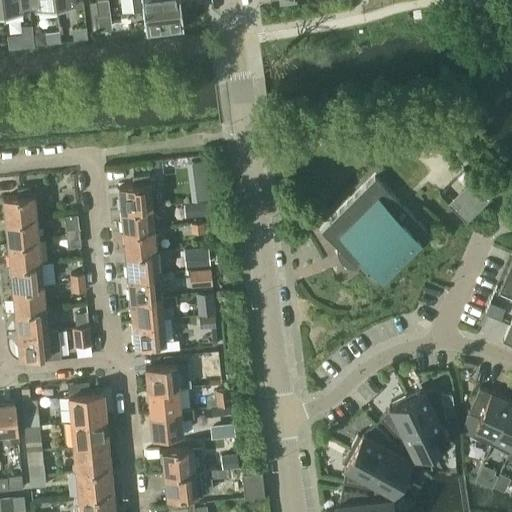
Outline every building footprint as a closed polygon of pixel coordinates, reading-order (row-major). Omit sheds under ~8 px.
[(1,0),(3,11),(23,9),(22,4),(29,3),(28,0),(1,0)] [(82,0),(74,0),(75,3),(76,9),(83,8),(82,0)] [(88,1),(90,15),(97,15),(95,0),(88,1)] [(131,0),(133,10),(143,9),(159,7),(180,4),(179,0),(131,0)] [(143,9),(145,30),(183,26),(180,4),(159,7),(143,9)] [(90,15),(92,30),(99,29),(97,15),(90,15)] [(85,26),(72,28),(73,39),(87,37),(85,26)] [(45,31),(33,32),(34,45),(45,43),(45,42),(46,42),(45,31)] [(15,32),(6,33),(8,48),(17,47),(15,32)] [(118,184),(120,208),(151,205),(148,181),(145,181),(145,173),(136,174),(137,182),(118,184)] [(320,229),(364,273),(372,281),(426,228),(373,175),(320,229)] [(473,178),(448,203),(465,220),(490,195),(473,178)] [(209,183),(194,185),(196,199),(211,197),(209,183)] [(2,195),(5,220),(35,217),(33,192),(30,193),(29,184),(20,185),(21,194),(2,195)] [(207,200),(183,203),(184,216),(208,213),(207,200)] [(120,208),(123,231),(153,228),(151,205),(120,208)] [(5,220),(7,243),(7,242),(38,239),(35,217),(5,220)] [(191,233),(205,232),(204,223),(190,224),(191,233)] [(65,228),(66,236),(79,234),(79,227),(65,228)] [(123,231),(125,253),(155,250),(153,228),(123,231)] [(67,245),(80,244),(79,234),(66,236),(67,245)] [(7,243),(9,265),(40,261),(38,239),(7,242),(7,243)] [(208,259),(206,245),(183,247),(184,261),(208,259)] [(125,253),(127,275),(158,273),(155,250),(125,253)] [(511,258),(498,290),(511,296),(511,258)] [(9,265),(12,287),(42,284),(40,261),(9,265)] [(196,276),(210,274),(209,268),(195,269),(196,276)] [(70,272),(71,281),(83,279),(82,271),(70,272)] [(127,275),(130,298),(159,295),(160,295),(158,273),(127,275)] [(72,290),(84,288),(83,279),(71,281),(72,290)] [(12,287),(14,309),(45,306),(42,284),(12,287)] [(200,308),(213,306),(211,289),(198,291),(200,308)] [(130,298),(132,320),(159,318),(163,317),(161,304),(176,302),(175,293),(160,295),(159,295),(130,298)] [(14,309),(16,333),(57,328),(57,327),(47,328),(45,306),(14,309)] [(74,312),(75,325),(76,326),(88,324),(86,311),(74,312)] [(199,326),(215,324),(214,312),(198,314),(199,326)] [(511,343),(511,315),(502,338),(502,339),(511,343)] [(165,340),(163,317),(159,318),(132,320),(134,343),(165,340)] [(89,342),(88,324),(76,326),(77,343),(89,342)] [(19,355),(31,354),(31,358),(60,355),(57,328),(16,333),(19,355)] [(151,356),(152,364),(176,362),(187,361),(186,353),(151,356)] [(145,365),(147,389),(159,388),(178,387),(176,362),(152,364),(145,365)] [(207,373),(207,382),(221,381),(220,372),(207,373)] [(405,393),(418,419),(442,407),(442,402),(440,390),(439,387),(425,389),(424,387),(420,389),(419,385),(405,393)] [(479,415),(490,390),(479,385),(468,410),(479,415)] [(221,387),(215,388),(217,404),(231,402),(229,386),(227,387),(221,387)] [(147,389),(149,411),(159,410),(180,408),(178,387),(159,388),(147,389)] [(492,443),(511,398),(490,389),(490,390),(479,415),(471,434),(492,443)] [(67,393),(70,421),(106,417),(103,390),(67,393)] [(451,392),(440,390),(442,402),(453,401),(451,392)] [(393,432),(418,419),(405,393),(390,400),(392,403),(388,405),(389,407),(379,417),(393,432)] [(21,397),(23,426),(38,424),(35,396),(21,397)] [(511,444),(511,399),(511,398),(492,443),(509,451),(511,444)] [(0,400),(0,432),(2,432),(3,442),(18,440),(13,399),(0,400)] [(211,416),(232,414),(231,402),(217,404),(210,405),(211,416)] [(193,407),(180,408),(159,410),(149,411),(151,434),(183,431),(182,417),(193,416),(193,407)] [(418,419),(434,451),(452,442),(448,418),(444,418),(442,407),(418,419)] [(70,421),(72,446),(108,442),(106,417),(70,421)] [(433,452),(434,451),(418,419),(393,432),(401,440),(399,442),(412,455),(413,454),(413,455),(430,446),(433,452)] [(349,446),(376,460),(389,436),(375,421),(364,431),(362,430),(360,433),(357,432),(349,446)] [(213,435),(234,433),(233,422),(212,424),(213,435)] [(23,426),(25,443),(40,442),(38,424),(23,426)] [(376,460),(402,474),(411,457),(412,455),(399,442),(397,444),(389,436),(376,460)] [(40,442),(25,443),(26,469),(42,468),(40,442)] [(72,446),(75,470),(111,467),(108,442),(72,446)] [(193,445),(161,449),(163,472),(195,469),(193,445)] [(362,484),(376,460),(349,446),(342,460),(345,461),(343,465),(345,466),(342,480),(362,484)] [(221,454),(222,466),(238,464),(237,452),(221,454)] [(373,489),(391,493),(392,491),(392,492),(402,474),(376,460),(362,484),(374,486),(373,489)] [(195,469),(163,472),(166,495),(175,495),(201,492),(201,491),(207,491),(211,485),(210,477),(230,474),(229,466),(216,468),(195,469)] [(75,470),(77,495),(113,492),(111,467),(75,470)] [(42,468),(26,469),(27,483),(43,482),(42,468)] [(244,496),(264,493),(261,468),(241,471),(244,496)] [(0,475),(0,488),(22,486),(21,473),(0,475)] [(333,511),(363,511),(361,490),(341,486),(338,500),(336,501),(336,504),(333,505),(333,511)] [(363,511),(393,511),(392,494),(391,494),(391,493),(373,489),(372,492),(361,490),(363,511)] [(77,495),(78,511),(115,511),(113,492),(77,495)] [(12,495),(0,496),(0,509),(24,507),(24,501),(13,502),(12,495)] [(176,502),(167,503),(167,511),(194,511),(194,505),(193,501),(176,502)]
